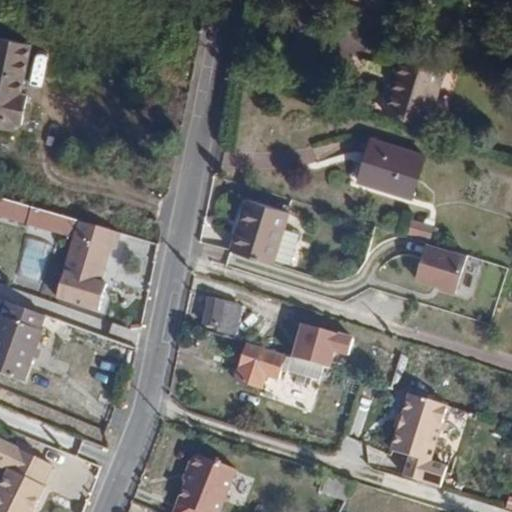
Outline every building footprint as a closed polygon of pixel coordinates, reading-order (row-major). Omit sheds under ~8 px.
[(481,23),(476,43),(501,51),(507,31),(481,23)] [(22,92),(33,44),(0,36),(0,127),(14,131),(15,124),(22,126),(29,95),(22,92)] [(462,45),(457,61),(497,73),(503,56),(462,45)] [(382,107),(425,121),(443,63),(395,48),(385,81),(389,83),(382,107)] [(434,121),(431,133),(446,139),(450,126),(434,121)] [(424,153),(370,137),(357,179),(410,196),(424,153)] [(245,197),(229,248),(271,262),(272,258),(283,227),(288,210),(245,197)] [(0,221),(27,229),(32,212),(0,203),(0,221)] [(79,224),(32,212),(27,229),(75,240),(79,224)] [(412,219),(408,231),(427,237),(430,226),(412,219)] [(101,311),(108,285),(101,283),(106,266),(78,259),(84,238),(89,240),(92,231),(119,239),(120,235),(79,224),(75,240),(58,299),(101,311)] [(283,227),(272,258),(287,262),(294,240),(297,240),(299,233),(298,229),(290,227),(290,230),(283,227)] [(116,250),(119,239),(92,231),(89,240),(84,238),(78,259),(106,266),(110,248),(116,250)] [(466,256),(426,245),(415,282),(455,293),(466,256)] [(494,310),(509,268),(487,260),(472,302),(494,310)] [(272,298),(254,293),(252,301),(269,306),(272,298)] [(208,296),(203,321),(219,324),(219,329),(234,331),(238,302),(208,296)] [(0,355),(29,367),(42,330),(37,328),(41,317),(5,305),(0,317),(0,355)] [(257,345),(255,344),(244,379),(268,387),(272,373),(279,375),(283,367),(299,372),(297,380),(305,382),(308,374),(321,378),(324,366),(257,345)] [(29,367),(0,355),(0,372),(23,382),(29,367)] [(450,405),(409,392),(392,449),(411,455),(434,461),(450,405)] [(290,404),(271,401),(268,415),(287,418),(290,404)] [(33,511),(55,467),(2,441),(0,443),(0,467),(9,472),(0,491),(0,511),(33,511)] [(189,467),(172,511),(217,511),(235,467),(195,453),(190,455),(187,463),(189,467)] [(442,488),(448,466),(434,461),(411,455),(404,477),(442,488)] [(354,479),(330,472),(325,487),(346,494),(354,479)]
